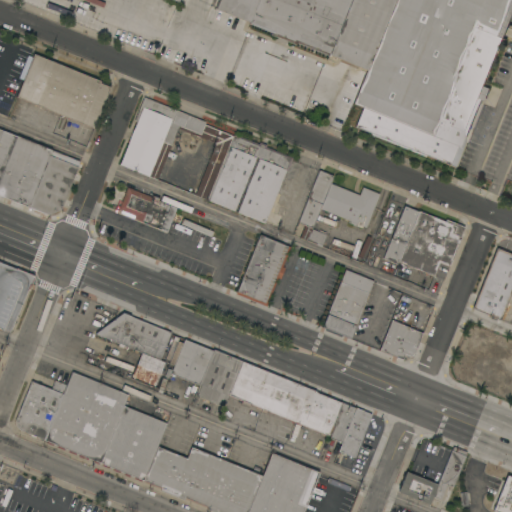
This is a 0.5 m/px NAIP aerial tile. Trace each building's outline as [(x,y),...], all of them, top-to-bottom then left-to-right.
[(329,55),(328,55),(295,42),(294,44),(270,34),(270,32),(247,22),(248,21),(215,8),(218,0),(394,0),(366,70),(329,55)] [(394,0),(511,0),(511,15),(484,85),(490,88),(485,100),(479,98),(459,147),(352,103),(366,70),(394,0)] [(33,53),(99,80),(99,82),(109,86),(92,127),(16,96),(23,79),(32,57),(33,53)] [(23,79),(18,77),(27,55),(32,57),(23,79)] [(206,199),(194,194),(215,143),(177,128),(156,179),(119,164),(125,149),(124,149),(127,143),(128,143),(142,109),(139,107),(143,96),(205,122),(204,124),(233,136),(206,199)] [(0,128),(79,161),(60,210),(48,214),(0,195),(0,128)] [(234,133),(258,143),(259,141),(266,144),(265,146),(292,157),(287,170),(286,169),(264,223),(206,199),(233,136),(234,133)] [(311,228),(326,234),(321,246),(299,237),(304,225),(297,222),(319,170),(333,175),(330,183),(319,208),(311,228)] [(359,195),(362,187),(379,193),(365,227),(361,225),(361,227),(347,222),(348,220),(319,208),(330,183),(359,195)] [(133,218),(134,218),(120,212),(121,210),(118,209),(127,187),(151,197),(152,195),(159,198),(158,200),(175,207),(166,231),(133,218)] [(397,264),(382,258),(403,205),(418,211),(398,261),(397,264)] [(418,211),(444,221),(445,219),(464,226),(448,266),(438,262),(433,275),(398,261),(418,211)] [(259,234),(289,247),(282,266),(284,267),(280,278),(277,277),(265,306),(264,305),(263,306),(238,296),(238,295),(235,293),(259,234)] [(496,247),(511,253),(511,289),(500,319),(472,307),(496,247)] [(0,261),(16,268),(34,275),(30,284),(27,289),(21,287),(3,330),(0,328),(0,261)] [(350,338),(341,335),(341,337),(324,330),(325,329),(321,327),(345,269),(373,280),(350,338)] [(170,332),(163,350),(166,352),(164,358),(160,356),(159,360),(164,362),(158,376),(167,380),(164,389),(154,385),(154,386),(131,376),(140,353),(140,352),(95,333),(122,312),(170,332)] [(391,319),(422,333),(411,356),(412,357),(411,359),(404,356),(402,359),(378,350),(391,319)] [(198,384),(170,373),(173,365),(182,342),(184,338),(212,350),(198,384)] [(168,363),(177,340),(182,342),(173,365),(168,363)] [(213,349),(241,360),(227,395),(222,406),(194,395),(198,384),(212,350),(213,349)] [(241,360),(298,383),(284,417),(249,403),(248,407),(240,403),(241,400),(227,395),(241,360)] [(71,371),(127,394),(123,405),(166,423),(156,446),(143,480),(141,479),(140,481),(133,478),(134,477),(129,475),(129,476),(124,474),(124,472),(120,470),(119,472),(112,469),(113,468),(109,466),(108,468),(101,465),(102,463),(99,462),(98,463),(93,461),(94,460),(87,458),(87,459),(78,455),(78,454),(75,453),(75,454),(68,451),(68,450),(64,448),(63,449),(56,446),(57,445),(52,443),(52,445),(45,442),(46,441),(43,439),(66,384),(71,371)] [(43,439),(19,430),(17,428),(16,427),(15,424),(14,420),(31,381),(50,389),(54,379),(66,384),(43,439)] [(315,390),(315,391),(340,402),(327,435),(284,417),(298,383),(315,390)] [(334,439),(331,448),(325,446),(329,436),(327,435),(340,402),(341,402),(355,407),(341,442),(334,439)] [(355,407),(371,414),(353,457),(337,451),(341,442),(355,407)] [(186,458),(190,447),(261,476),(245,511),(213,511),(207,509),(208,507),(184,497),(183,499),(160,490),(160,488),(143,480),(156,446),(186,458)] [(437,484),(452,446),(466,451),(466,452),(452,486),(446,484),(440,499),(432,496),(437,484)] [(271,452),(319,472),(302,511),(245,511),(261,476),(271,452)] [(428,504),(397,491),(405,471),(437,484),(432,496),(428,504)] [(511,511),(496,511),(492,510),(506,475),(511,477),(511,511)]
